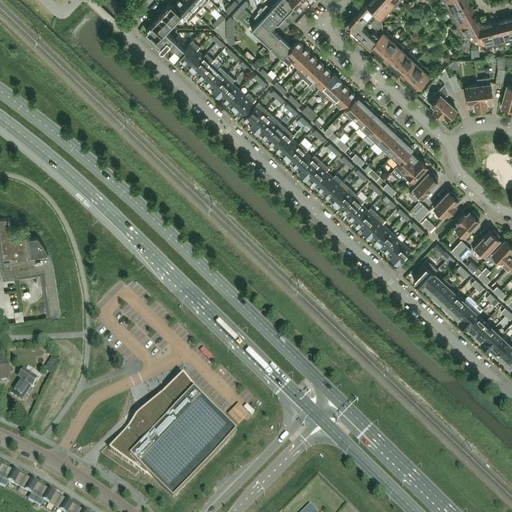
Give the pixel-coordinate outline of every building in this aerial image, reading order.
[(196,13),(181,0),(177,0),(173,5),(171,3),(189,20),(196,13)] [(202,6),(196,0),(181,0),(196,13),(202,6)] [(282,18),(294,5),(299,9),(299,8),(289,0),(277,0),(270,7),(281,17),(282,18)] [(305,2),(303,0),(289,0),(299,8),(304,3),(305,2)] [(388,9),(378,0),(368,0),(369,0),(366,3),(383,19),(385,17),(382,15),(388,9)] [(397,4),(393,0),(378,0),(388,9),(393,3),(395,5),(395,6),(397,4)] [(450,10),(467,0),(444,0),(441,1),(443,4),(443,3),(445,2),(450,10)] [(456,20),(473,10),(467,0),(450,10),(454,18),(452,19),(451,19),(453,21),(455,20),(456,20)] [(172,23),(181,13),(189,20),(171,3),(161,13),(161,12),(172,23)] [(382,28),(381,19),(383,19),(366,3),(356,14),(355,14),(356,14),(350,21),(347,20),(344,23),(345,26),(348,28),(350,27),(358,35),(357,35),(358,36),(358,35),(369,45),(385,28),(382,28)] [(276,22),(277,23),(282,18),(281,17),(270,7),(267,4),(263,8),(262,7),(259,11),(260,12),(255,18),(258,21),(268,30),(271,28),(276,22)] [(235,17),(244,7),(241,5),(232,14),(235,17)] [(165,29),(172,23),(161,12),(161,13),(152,23),(162,33),(166,30),(165,29)] [(473,42),(482,22),(475,15),(455,26),(461,37),(473,42)] [(503,42),(502,39),(510,37),(505,17),(495,19),(501,43),(504,42),(503,42)] [(501,43),(495,19),(482,22),(473,42),(476,43),(477,40),(486,43),(498,40),(499,43),(499,44),(501,43)] [(279,35),(271,28),(268,30),(258,21),(251,28),(270,46),(280,35),(279,35)] [(173,37),(166,30),(162,33),(152,23),(151,23),(151,22),(144,30),(159,45),(159,46),(159,47),(159,48),(160,49),(161,49),(162,49),(163,48),(163,47),(173,37)] [(376,53),(390,38),(384,32),(386,30),(387,30),(385,28),(369,45),(372,48),(372,49),(376,53)] [(201,32),(195,39),(199,43),(206,36),(201,32)] [(281,58),(297,40),(292,46),(280,34),(279,35),(280,35),(270,46),(281,57),(281,58)] [(175,58),(192,39),(184,47),(173,37),(163,47),(163,48),(174,59),(175,58)] [(385,60),(401,43),(399,41),(399,42),(397,44),(390,38),(376,53),(380,57),(381,56),(385,60)] [(184,62),(199,46),(192,39),(175,58),(178,55),(184,62)] [(288,64),(304,47),(297,40),(281,58),(288,64)] [(392,68),(406,52),(400,47),(402,45),(403,45),(401,43),(385,60),(389,63),(388,65),(392,68)] [(263,45),(258,51),(262,54),(267,49),(263,45)] [(191,68),(206,52),(203,55),(197,49),(200,46),(199,46),(184,62),(191,68)] [(295,71),(311,54),(304,47),(288,64),(291,62),(298,68),(295,70),(295,71)] [(400,74),(416,57),(409,51),(407,53),(406,52),(392,68),(397,72),(398,72),(400,74)] [(198,75),(213,59),(206,52),(191,68),(198,75)] [(302,77),(318,60),(312,54),(311,54),(295,71),(302,77)] [(429,74),(417,63),(419,60),(419,61),(419,60),(416,57),(400,74),(404,78),(404,80),(412,87),(414,87),(415,88),(429,74)] [(205,81),(220,65),(217,68),(211,62),(214,59),(213,59),(198,75),(205,81)] [(309,84),(325,67),(318,60),(302,77),(309,84)] [(212,88),(227,72),(220,65),(205,81),(212,87),(212,88)] [(316,90),(333,72),(332,73),(325,67),(309,84),(310,84),(312,81),(319,87),(316,90)] [(502,84),(504,69),(498,67),(495,82),(502,84)] [(218,96),(234,79),(227,72),(212,88),(212,87),(211,89),(214,92),(218,96)] [(323,97),(339,80),(340,80),(341,79),(337,76),(333,72),(316,90),(323,97)] [(461,88),(455,74),(449,76),(455,90),(461,88)] [(449,76),(443,79),(444,82),(437,91),(444,97),(448,93),(455,90),(449,76)] [(493,103),(490,82),(489,76),(484,77),(485,83),(478,84),(481,107),(486,106),(486,104),(493,103)] [(227,101),(239,88),(232,82),(235,79),(234,79),(218,96),(219,96),(220,95),(227,101)] [(346,86),(340,80),(339,80),(323,97),(324,97),(326,94),(333,101),(346,86)] [(481,107),(478,84),(465,85),(468,107),(474,106),(475,108),(481,107)] [(511,107),(511,85),(506,84),(501,105),(503,105),(502,108),(511,110),(511,108),(511,107)] [(340,108),(354,93),(346,86),(333,101),(340,108)] [(234,107),(248,92),(248,91),(245,94),(239,88),(227,101),(234,107)] [(444,97),(437,91),(428,100),(435,106),(433,108),(441,115),(443,114),(446,117),(448,116),(450,118),(456,112),(454,109),(455,108),(444,97)] [(241,114),(256,99),(248,92),(234,107),(241,114)] [(279,103),(283,99),(278,94),(276,97),(274,99),(279,103)] [(351,119),(366,103),(358,95),(342,111),(351,119)] [(251,124),(265,108),(258,101),(243,117),(251,124)] [(358,126),(374,110),(366,103),(351,119),(354,116),(361,123),(358,126)] [(257,131),(272,114),(265,108),(251,124),(250,125),(257,131)] [(366,134),(382,117),(374,110),(358,126),(366,134)] [(265,137),(279,121),(272,114),(257,131),(257,132),(258,130),(265,137)] [(374,141),(390,125),(382,117),(366,134),(374,141)] [(272,143),(286,128),(279,121),(265,137),(272,143)] [(382,148),(397,132),(390,125),(374,141),(382,148)] [(328,135),(332,131),(328,127),(324,131),(328,135)] [(279,150),(294,134),(286,128),(272,143),(279,150)] [(390,156),(405,139),(397,132),(382,148),(390,156)] [(286,156),(301,141),(300,140),(297,143),(291,137),(294,134),(279,150),(286,156)] [(340,146),(344,142),(340,138),(335,142),(340,146)] [(395,167),(413,147),(405,139),(390,156),(397,163),(394,166),(395,167)] [(293,163),(308,147),(301,141),(286,156),(293,163)] [(344,150),(348,146),(344,142),(340,146),(344,150)] [(300,170),(315,154),(314,153),(311,156),(305,150),(308,147),(293,163),(299,169),(300,170)] [(402,174),(418,158),(410,151),(414,147),(413,147),(395,167),(402,174)] [(356,161),(360,157),(355,153),(351,157),(356,161)] [(306,177),(322,160),(315,154),(300,170),(299,169),(298,170),(306,177)] [(360,165),(364,161),(360,157),(356,161),(360,165)] [(411,182),(426,166),(418,158),(402,174),(411,182)] [(314,183),(329,167),(322,160),(306,177),(306,178),(307,176),(314,183)] [(321,189),(336,173),(335,173),(332,176),(326,170),(329,167),(314,183),(321,189)] [(376,171),(371,167),(367,172),(371,176),(376,171)] [(419,200),(437,180),(436,179),(438,177),(431,170),(429,173),(428,171),(409,191),(419,200)] [(380,175),(376,171),(371,176),(376,180),(380,175)] [(328,196),(343,180),(336,173),(321,189),(328,196)] [(335,202),(350,187),(343,180),(328,196),(335,202)] [(387,190),(391,186),(387,182),(383,186),(387,190)] [(392,195),(396,190),(391,186),(387,190),(392,195)] [(342,209),(357,193),(350,187),(335,202),(342,209)] [(454,203),(458,199),(456,198),(458,196),(451,189),(449,192),(448,190),(433,206),(443,215),(446,211),(448,212),(455,204),(454,203)] [(349,215),(364,200),(357,193),(342,209),(349,215)] [(356,222),(371,206),(370,206),(367,209),(361,203),(364,200),(349,215),(356,222)] [(414,215),(424,204),(419,200),(409,211),(414,215)] [(419,220),(429,209),(424,204),(414,215),(419,220)] [(363,229),(378,213),(371,206),(356,222),(362,228),(363,229)] [(464,235),(479,219),(477,218),(479,215),(473,209),(471,212),(469,210),(466,214),(464,213),(457,221),(458,222),(454,226),(464,235)] [(391,228),(392,227),(395,232),(406,223),(402,217),(400,218),(396,212),(385,221),(391,228)] [(369,236),(385,219),(378,213),(363,229),(362,228),(361,230),(365,233),(369,236)] [(39,239),(37,236),(11,239),(8,218),(7,218),(0,218),(0,238),(4,269),(14,268),(15,275),(43,271),(49,315),(59,314),(60,314),(60,313),(53,270),(53,268),(53,266),(52,265),(52,263),(51,260),(50,256),(49,255),(48,252),(46,249),(44,246),(42,243),(41,242),(39,239)] [(377,242),(389,229),(382,223),(385,220),(385,219),(369,236),(369,237),(370,235),(377,242)] [(482,257),(499,238),(497,237),(499,234),(493,228),(491,230),(489,229),(472,248),(482,257)] [(384,248),(396,235),(389,229),(377,242),(384,248)] [(391,255),(403,242),(396,235),(384,248),(391,255)] [(456,255),(466,244),(461,239),(451,250),(456,255)] [(511,246),(504,239),(488,255),(497,263),(500,260),(511,246)] [(397,263),(410,249),(403,242),(391,255),(389,256),(397,263)] [(461,260),(471,248),(466,244),(456,255),(461,260)] [(439,255),(441,249),(435,246),(433,253),(439,255)] [(508,267),(511,262),(511,246),(500,260),(508,267)] [(445,259),(449,255),(445,250),(441,255),(445,259)] [(450,263),(454,259),(449,255),(445,259),(450,263)] [(437,268),(429,261),(425,265),(424,264),(418,270),(419,271),(413,278),(421,285),(433,272),(437,268)] [(460,273),(464,269),(460,264),(456,269),(460,273)] [(469,273),(464,269),(460,273),(465,277),(469,273)] [(486,275),(481,271),(477,275),(482,279),(486,275)] [(428,292),(443,276),(443,275),(440,278),(433,272),(421,285),(428,292)] [(490,279),(486,275),(482,279),(486,283),(490,279)] [(436,299),(451,283),(443,276),(428,292),(436,299)] [(475,287),(479,282),(475,278),(471,283),(475,287)] [(484,287),(479,282),(475,287),(480,291),(484,287)] [(443,306),(456,293),(449,286),(451,283),(436,299),(443,306)] [(497,294),(501,289),(497,285),(493,289),(497,294)] [(501,298),(505,293),(501,289),(497,294),(501,298)] [(487,304),(494,296),(490,292),(483,300),(487,304)] [(450,313),(463,300),(456,293),(443,306),(450,313)] [(491,308),(499,300),(494,296),(487,304),(491,308)] [(458,320),(471,307),(463,300),(450,313),(458,320)] [(505,315),(509,310),(505,306),(501,311),(505,315)] [(465,327),(478,314),(471,307),(458,320),(465,327)] [(22,310),(14,311),(15,321),(23,320),(22,310)] [(473,334),(486,321),(478,314),(465,327),(473,334)] [(480,341),(493,328),(486,321),(473,334),(480,341)] [(488,348),(500,335),(493,328),(480,341),(488,348)] [(495,355),(508,342),(500,335),(488,348),(495,355)] [(503,362),(511,352),(511,345),(508,342),(495,355),(503,362)] [(510,369),(511,367),(511,352),(503,362),(510,369)] [(51,358),(44,370),(51,375),(59,363),(51,358)] [(93,382),(105,376),(99,364),(87,370),(93,382)] [(10,367),(6,367),(0,367),(0,379),(11,379),(10,367)] [(32,388),(37,381),(23,372),(19,379),(20,379),(11,393),(22,401),(31,387),(32,388)] [(219,417),(215,412),(183,378),(153,404),(154,406),(142,418),(129,431),(127,430),(109,450),(141,472),(154,480),(172,499),(236,434),(219,417)] [(25,477),(7,468),(0,483),(0,485),(6,488),(8,483),(20,489),(26,477),(25,477)] [(35,504),(44,488),(26,477),(20,489),(31,495),(28,500),(35,504)] [(61,497),(44,488),(35,504),(41,508),(44,502),(55,508),(62,498),(61,497)] [(77,511),(79,509),(62,498),(55,508),(60,511),(77,511)]
